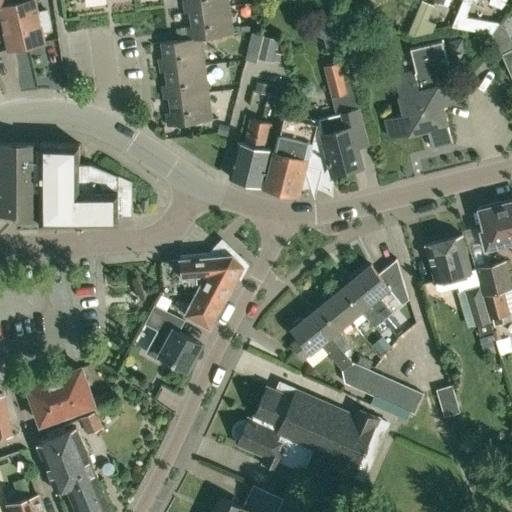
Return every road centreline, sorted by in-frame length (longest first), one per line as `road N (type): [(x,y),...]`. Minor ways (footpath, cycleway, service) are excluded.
road 1 (residential): [(287,219),(138,511)]
road 2 (residential): [(511,174),(342,215),(287,219)]
road 3 (residential): [(0,251),(151,239),(173,225),(199,188)]
road 4 (residential): [(0,120),(36,111),(87,117),(199,188)]
road 5 (residential): [(5,358),(59,511)]
